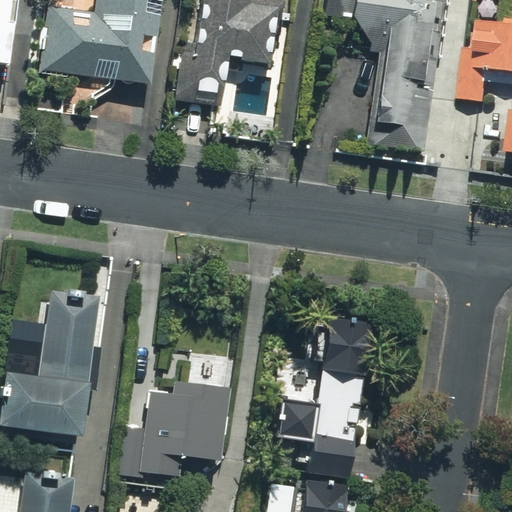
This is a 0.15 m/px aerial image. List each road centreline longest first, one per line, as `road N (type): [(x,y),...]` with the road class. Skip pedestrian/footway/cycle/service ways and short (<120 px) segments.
road 1 (residential): [(0,171),(490,241)]
road 2 (residential): [(490,241),(448,511)]
